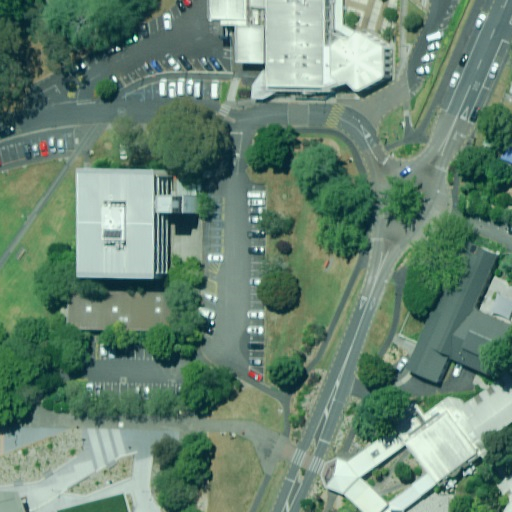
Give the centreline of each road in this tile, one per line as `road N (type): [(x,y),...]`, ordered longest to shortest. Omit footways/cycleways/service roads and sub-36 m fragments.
road 1 (tertiary): [(285,511),(396,228)]
road 2 (tertiary): [(427,176),(507,0)]
